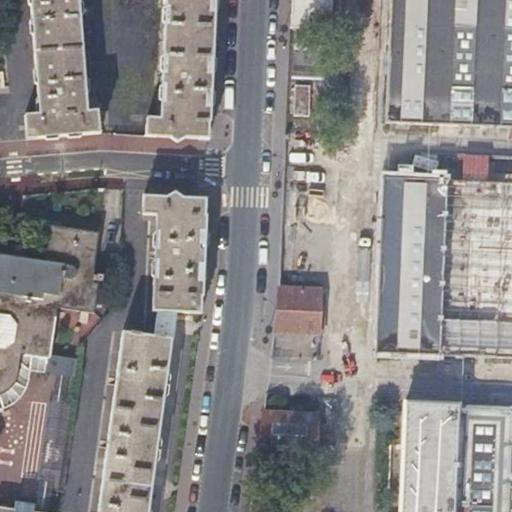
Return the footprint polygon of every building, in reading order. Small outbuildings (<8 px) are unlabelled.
[(80,0),(31,0),(39,114),(25,114),(26,137),(100,133),(98,110),(87,111),(85,77),(98,77),(93,4),(80,5),(80,0)] [(147,135),(196,138),(209,138),(209,123),(211,121),(216,0),(165,0),(160,117),(148,117),(147,135)] [(333,0),(291,0),(290,31),(332,33),(333,0)] [(511,0),(391,0),(387,123),(511,128),(511,0)] [(287,85),(286,117),(309,118),(310,86),(287,85)] [(511,183),(383,178),(376,354),(511,359),(511,183)] [(206,199),(197,198),(143,196),(142,214),(156,215),(152,311),(158,311),(158,317),(176,319),(177,312),(201,314),(202,297),(203,297),(207,215),(205,215),(206,199)] [(43,262),(0,255),(0,392),(3,392),(7,389),(12,385),(15,380),(17,375),(21,353),(48,357),(57,307),(93,312),(94,303),(102,304),(104,289),(96,288),(97,282),(91,281),(99,234),(49,226),(43,262)] [(279,288),(274,332),(318,335),(321,290),(279,288)] [(158,317),(156,329),(174,331),(176,319),(158,317)] [(149,511),(174,331),(156,329),(156,336),(123,332),(98,511),(149,511)] [(59,480),(70,406),(49,402),(37,477),(41,477),(52,479),(59,480)] [(401,511),(511,511),(511,408),(406,404),(401,511)] [(264,412),(258,458),(315,460),(317,416),(264,412)] [(49,503),(52,479),(41,477),(37,501),(38,502),(49,503)] [(33,511),(36,501),(15,498),(14,509),(13,511),(33,511)] [(47,511),(49,503),(38,502),(37,501),(35,511),(47,511)]
